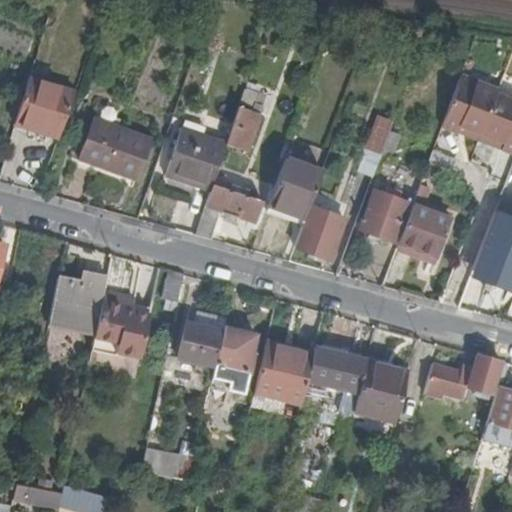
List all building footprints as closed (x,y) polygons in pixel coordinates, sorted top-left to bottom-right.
[(511,104),(496,99),(498,94),(461,80),(442,130),(457,136),(459,132),(505,149),(503,154),(511,157),(511,104)] [(59,142),(76,96),(30,82),(15,129),(59,142)] [(254,88),(247,86),(226,148),(248,156),(263,110),(256,108),(261,96),(252,93),(254,88)] [(374,176),(389,117),(371,113),(356,172),(374,176)] [(138,184),(151,144),(95,125),(81,164),(138,184)] [(213,185),(226,148),(184,133),(168,180),(209,195),(213,185)] [(401,137),(391,133),(382,157),(392,160),(401,137)] [(310,210),(322,178),(286,164),(269,213),(287,220),(288,216),(306,222),(310,210)] [(196,234),(211,240),(220,213),(239,222),(239,220),(256,226),(263,202),(248,197),(248,194),(232,189),(230,191),(213,185),(209,195),(196,234)] [(388,190),(386,197),(398,201),(400,194),(388,190)] [(398,201),(386,197),(375,192),(360,232),(393,244),(407,205),(398,201)] [(511,209),(500,204),(492,224),(508,230),(511,220),(511,209)] [(400,246),(437,260),(452,222),(415,207),(400,246)] [(346,224),(310,210),(306,222),(295,250),(330,264),(346,224)] [(492,224),(462,300),(478,306),(487,285),(484,283),(486,279),(511,289),(511,231),(508,230),(492,224)] [(104,298),(108,280),(84,276),(82,285),(60,281),(51,325),(97,335),(104,298)] [(142,362),(151,317),(134,314),(128,313),(130,303),(104,298),(97,335),(93,352),(142,362)] [(128,313),(134,314),(136,304),(130,303),(128,313)] [(215,370),(223,339),(214,337),(215,333),(194,328),(191,340),(185,339),(180,361),(215,370)] [(256,340),(224,332),(223,339),(215,370),(212,383),(230,387),(229,392),(243,396),(256,340)] [(288,351),(266,346),(255,394),(277,399),(288,351)] [(313,357),(288,351),(277,399),(302,405),(307,384),(313,357)] [(315,351),(313,357),(307,384),(317,387),(317,392),(327,394),(328,389),(359,397),(366,366),(367,363),(315,351)] [(467,370),(458,401),(464,402),(467,391),(493,397),(502,365),(477,358),(473,372),(467,370)] [(396,425),(408,377),(366,366),(359,397),(354,415),(396,425)] [(445,397),(454,400),(461,376),(432,368),(424,397),(443,403),(445,397)] [(454,400),(458,401),(467,370),(463,369),(461,376),(454,400)] [(511,394),(498,391),(488,425),(486,425),(481,441),(511,449),(511,394)] [(193,464),(146,453),(141,475),(188,485),(193,464)] [(62,510),(65,495),(32,488),(29,504),(62,510)] [(67,511),(109,511),(112,503),(65,491),(65,495),(62,510),(67,511)]
